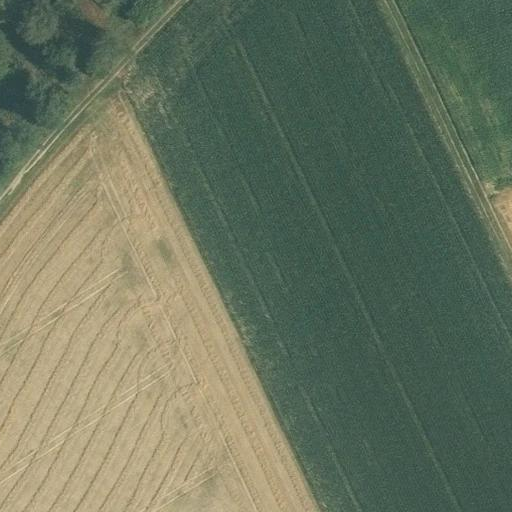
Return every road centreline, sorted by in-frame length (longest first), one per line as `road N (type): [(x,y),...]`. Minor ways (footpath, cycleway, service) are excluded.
road 1 (track): [(511,255),(388,0)]
road 2 (track): [(173,0),(0,191)]
